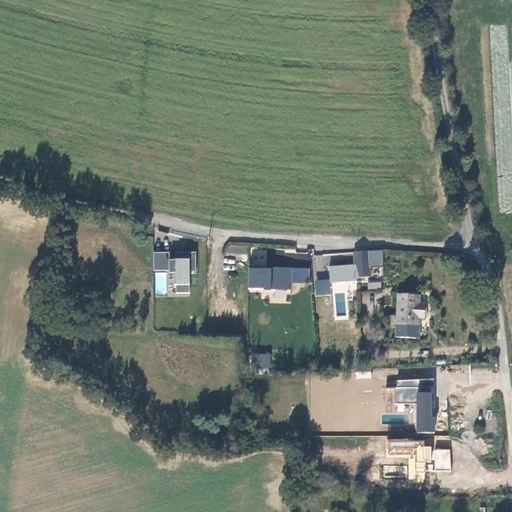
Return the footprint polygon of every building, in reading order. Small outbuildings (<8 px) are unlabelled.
[(248,246),(229,244),(226,252),(241,253),(240,261),(232,261),(232,269),(247,269),(248,246)] [(153,293),(189,294),(190,271),(195,272),(195,255),(169,254),(169,252),(155,251),(153,293)] [(356,278),(371,277),(369,252),(355,253),(356,278)] [(296,267),(309,268),(310,256),(297,255),(296,267)] [(249,266),(248,290),(262,290),(261,301),(289,302),(290,282),(309,283),(309,269),(249,266)] [(329,279),(314,280),(315,295),(330,295),(329,279)] [(397,324),(419,325),(419,317),(422,317),(423,304),(420,303),(421,295),(398,294),(397,324)] [(270,367),(270,354),(253,354),(253,367),(270,367)] [(415,432),(434,433),(435,416),(432,416),(433,393),(418,392),(418,380),(396,379),(396,389),(394,389),(394,403),(416,404),(415,432)] [(434,379),(419,379),(419,391),(433,392),(434,379)] [(503,460),(499,415),(488,416),(489,423),(486,424),(487,432),(490,431),(492,461),(503,460)] [(425,470),(450,471),(450,449),(424,448),(424,440),(387,439),(386,455),(408,456),(407,480),(424,481),(425,470)]
